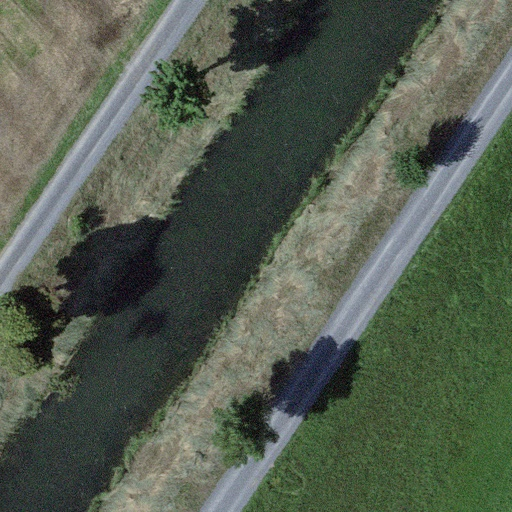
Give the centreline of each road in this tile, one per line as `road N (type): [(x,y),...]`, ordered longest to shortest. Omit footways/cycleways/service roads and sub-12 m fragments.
road 1 (track): [(511,84),(223,511)]
road 2 (track): [(204,0),(0,304)]
